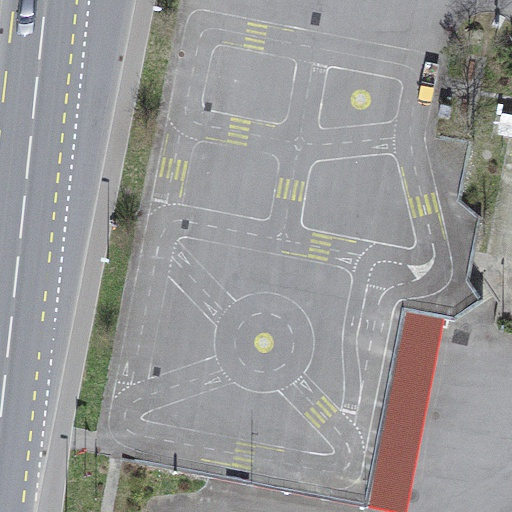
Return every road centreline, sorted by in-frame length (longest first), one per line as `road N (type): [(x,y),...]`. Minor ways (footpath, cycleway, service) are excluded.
road 1 (primary): [(0,430),(31,142)]
road 2 (primary): [(31,142),(107,0)]
road 3 (primary): [(31,142),(46,0)]
